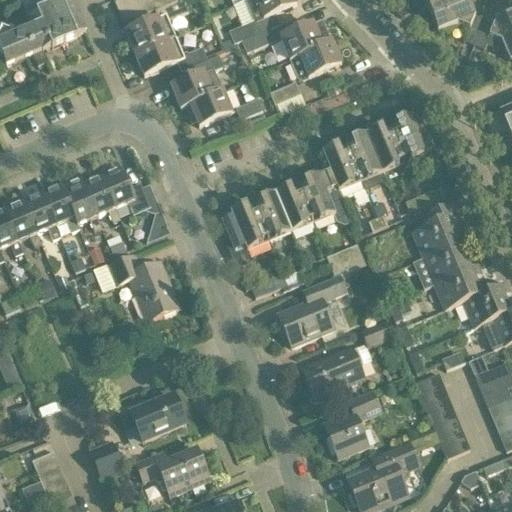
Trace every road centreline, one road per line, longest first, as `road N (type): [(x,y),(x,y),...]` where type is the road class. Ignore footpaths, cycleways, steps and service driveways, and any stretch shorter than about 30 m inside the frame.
road 1 (residential): [(238,342),(147,130),(105,123),(0,169)]
road 2 (residential): [(511,235),(494,216),(455,117),(348,0)]
road 3 (residential): [(96,511),(66,440),(79,406),(238,342)]
road 4 (residential): [(299,511),(284,447),(238,342)]
